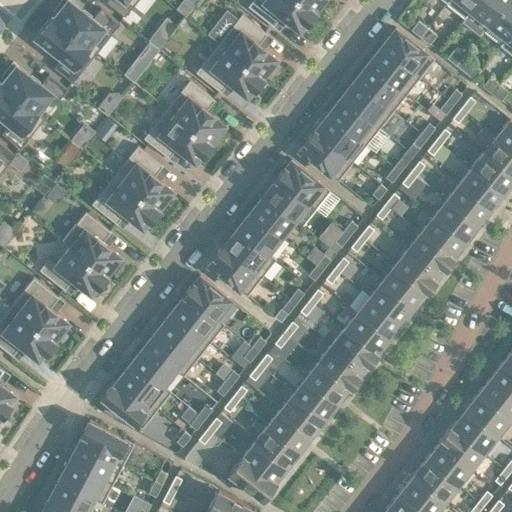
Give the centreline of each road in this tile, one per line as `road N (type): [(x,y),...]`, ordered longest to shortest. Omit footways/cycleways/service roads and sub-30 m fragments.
road 1 (residential): [(381,0),(85,372),(0,498)]
road 2 (residential): [(511,252),(404,455),(359,511)]
